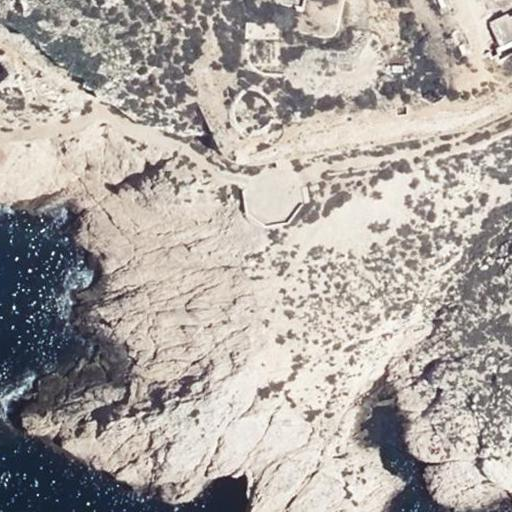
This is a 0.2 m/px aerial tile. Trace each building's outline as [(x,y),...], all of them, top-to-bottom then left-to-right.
[(276,0),(279,2),(280,0),(286,3),(296,4),(296,7),(304,9),(305,0),(276,0)] [(451,0),(479,66),(500,59),(498,51),(491,54),(489,49),(484,52),(460,0),(451,0)] [(511,0),(460,0),(484,52),(489,49),(491,54),(498,51),(497,46),(499,45),(511,39),(511,0)] [(279,23),(246,21),(245,37),(278,39),(279,29),(279,23)] [(291,160),(277,163),(277,169),(287,171),(294,169),(291,160)]
